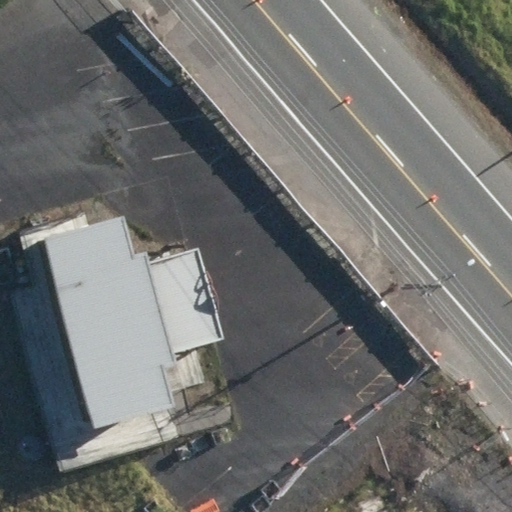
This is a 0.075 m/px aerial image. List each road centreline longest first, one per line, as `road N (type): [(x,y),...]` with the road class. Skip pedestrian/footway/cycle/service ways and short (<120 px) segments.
road 1 (unknown): [(0,115),(328,465)]
road 2 (secondary): [(511,271),(275,0)]
